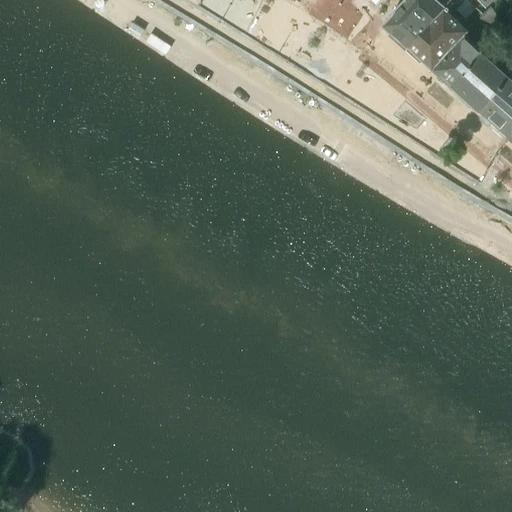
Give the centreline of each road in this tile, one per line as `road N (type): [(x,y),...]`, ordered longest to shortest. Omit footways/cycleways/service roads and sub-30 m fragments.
road 1 (residential): [(511,241),(168,31)]
road 2 (residential): [(511,184),(460,172),(320,66),(210,0)]
road 3 (residential): [(511,178),(340,34)]
